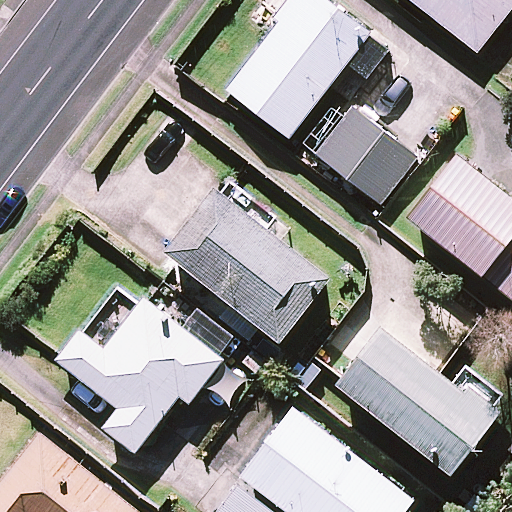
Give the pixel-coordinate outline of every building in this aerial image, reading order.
[(371,38),(321,0),(301,0),(231,90),(293,138),(371,38)] [(511,0),(412,0),(481,53),(511,12),(511,0)] [(419,161),(355,111),(320,156),(384,206),(419,161)] [(511,191),(466,156),(416,221),(511,294),(511,191)] [(338,279),(222,187),(171,252),(287,343),(338,279)] [(249,380),(126,282),(63,362),(124,410),(109,429),(139,453),(184,397),(194,406),(210,386),(231,402),(249,380)] [(463,388),(388,330),(344,386),(459,475),(511,408),(472,377),(463,388)] [(410,511),(417,503),(297,411),(246,477),(291,511),(410,511)] [(143,511),(45,431),(0,486),(0,511),(143,511)] [(270,511),(243,491),(227,511),(270,511)]
